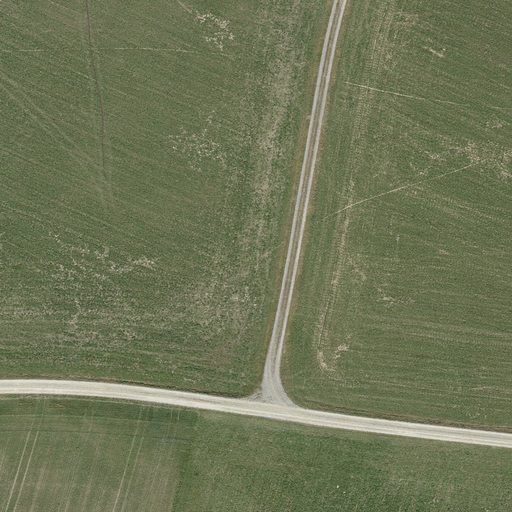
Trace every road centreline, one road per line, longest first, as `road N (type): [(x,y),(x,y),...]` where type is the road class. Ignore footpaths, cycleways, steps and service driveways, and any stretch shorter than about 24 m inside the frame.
road 1 (track): [(511,440),(67,385),(0,388)]
road 2 (track): [(343,0),(262,409)]
